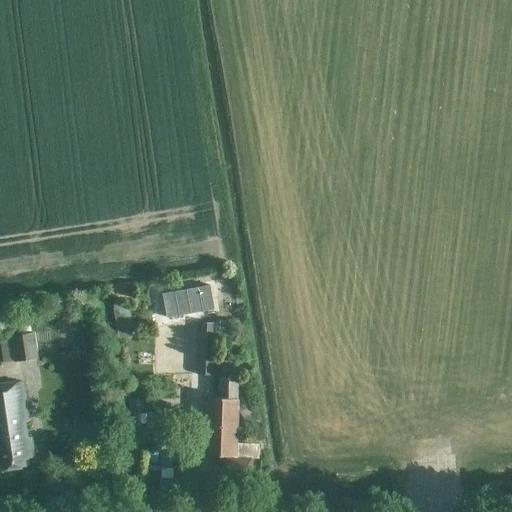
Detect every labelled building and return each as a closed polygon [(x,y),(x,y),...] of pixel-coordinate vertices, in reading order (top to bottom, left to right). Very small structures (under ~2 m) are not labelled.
[(210,285),(162,293),(166,317),(214,309),(210,285)] [(113,304),(117,327),(132,325),(128,302),(113,304)] [(215,335),(216,322),(198,322),(196,373),(214,374),(215,335)] [(216,322),(215,335),(236,336),(236,323),(216,322)] [(39,358),(35,331),(0,336),(0,337),(5,364),(39,358)] [(237,377),(237,365),(222,365),(222,376),(220,376),(220,397),(208,397),(206,455),(221,456),(220,479),(252,480),(253,457),(259,457),(259,443),(237,443),(239,398),(238,398),(238,377),(237,377)] [(33,457),(22,381),(0,384),(0,447),(3,469),(25,466),(24,459),(33,457)] [(175,413),(147,412),(147,414),(141,414),(141,399),(130,399),(130,414),(126,414),(126,428),(140,428),(140,423),(147,424),(146,432),(155,432),(155,423),(175,423),(175,413)] [(152,412),(172,412),(172,404),(152,404),(152,412)]
